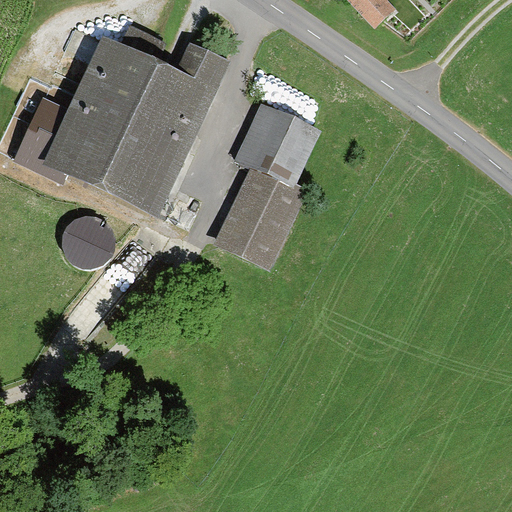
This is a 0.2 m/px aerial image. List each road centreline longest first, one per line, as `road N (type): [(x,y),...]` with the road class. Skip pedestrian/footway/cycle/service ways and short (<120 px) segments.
road 1 (track): [(264,2),(210,202),(156,307),(110,357),(0,394)]
road 2 (tertiary): [(260,0),(511,179)]
road 3 (track): [(498,0),(404,97)]
